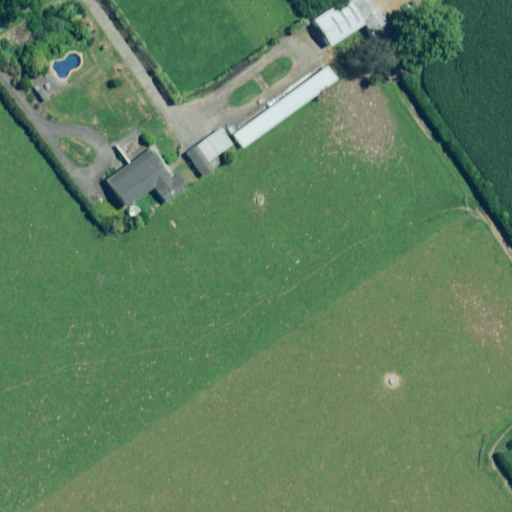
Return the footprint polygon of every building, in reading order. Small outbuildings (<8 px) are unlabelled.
[(314,0),(295,0),(307,18),(320,9),(314,0)] [(363,25),(346,0),(343,0),(311,21),(328,47),(363,25)] [(346,0),(363,25),(375,43),(392,32),(371,0),(346,0)] [(62,89),(46,66),(27,79),(43,102),(62,89)] [(336,80),(326,67),(232,135),(241,148),(336,80)] [(231,144),(219,129),(185,155),(202,177),(220,163),(215,156),(231,144)] [(128,165),(151,148),(138,131),(115,148),(128,165)] [(157,157),(151,148),(128,165),(104,182),(95,188),(105,201),(114,195),(123,208),(152,188),(163,204),(184,189),(171,171),(168,173),(157,157)]
